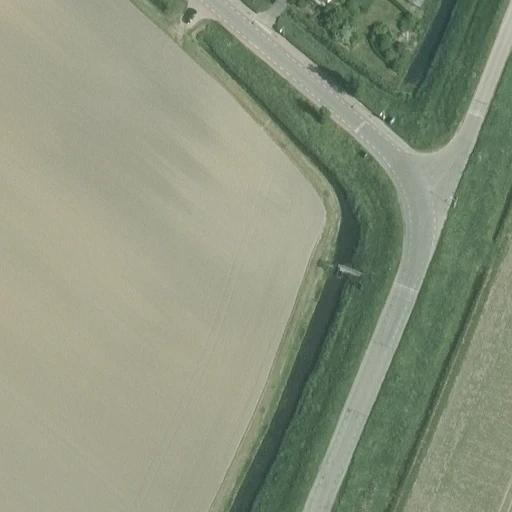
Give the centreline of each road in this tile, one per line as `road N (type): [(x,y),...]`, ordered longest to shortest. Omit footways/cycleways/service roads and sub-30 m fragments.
road 1 (tertiary): [(317,511),(426,249),(427,199)]
road 2 (tertiary): [(427,199),(400,155),(216,0)]
road 3 (unclassified): [(427,199),(451,175),(477,127),(511,41)]
